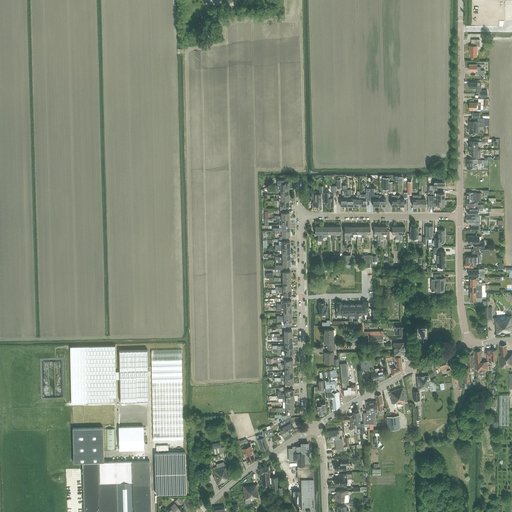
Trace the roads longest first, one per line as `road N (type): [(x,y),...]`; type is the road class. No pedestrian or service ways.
road 1 (residential): [(313,427),(303,409),(299,215)]
road 2 (residential): [(460,217),(460,20)]
road 3 (residential): [(299,215),(460,217)]
road 4 (tertiary): [(200,511),(313,427)]
road 5 (residential): [(469,345),(460,306),(460,217)]
